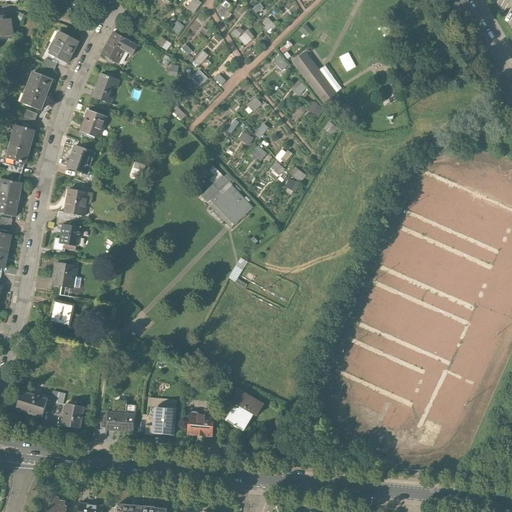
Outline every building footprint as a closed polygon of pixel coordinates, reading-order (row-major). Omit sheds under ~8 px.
[(192,0),(187,7),(194,12),(202,2),(199,0),(192,0)] [(224,17),(233,5),(226,0),(217,12),(224,17)] [(256,12),(264,7),(261,3),(253,8),(256,12)] [(0,16),(0,39),(15,38),(13,19),(4,20),(4,16),(0,16)] [(262,23),(270,30),(276,25),(268,17),(262,23)] [(138,53),(144,42),(120,29),(107,51),(124,60),(130,49),(138,53)] [(239,37),(246,44),(255,36),(248,29),(239,37)] [(68,31),(55,54),(77,65),(89,43),(68,31)] [(163,37),(158,43),(167,49),(172,43),(163,37)] [(202,50),(197,60),(203,63),(208,53),(202,50)] [(305,54),(293,62),(327,107),(339,99),(305,54)] [(284,68),(288,64),(279,56),(275,60),(284,68)] [(214,78),(224,84),(231,72),(221,66),(214,78)] [(200,69),(192,76),(201,85),(209,77),(200,69)] [(38,71),(32,86),(54,95),(60,80),(38,71)] [(124,79),(107,72),(98,95),(115,102),(117,97),(113,96),(117,85),(121,87),(124,79)] [(299,80),(291,88),(299,95),(307,88),(299,80)] [(32,86),(26,102),(48,111),(54,95),(32,86)] [(257,96),(247,103),(253,111),(262,104),(257,96)] [(312,102),(307,109),(319,116),(323,109),(312,102)] [(22,121),(34,126),(38,113),(27,108),(22,121)] [(113,115),(95,108),(86,131),(104,138),(113,115)] [(334,135),(339,128),(329,121),(325,129),(334,135)] [(261,138),(269,127),(263,123),(255,133),(261,138)] [(20,125),(16,142),(39,148),(43,131),(20,125)] [(238,137),(250,145),(255,138),(243,130),(238,137)] [(16,142),(11,159),(34,166),(39,148),(16,142)] [(81,144),(73,166),(91,173),(99,150),(81,144)] [(251,153),(260,161),(268,153),(258,145),(251,153)] [(276,157),(285,163),(292,154),(283,147),(276,157)] [(279,175),(285,168),(277,161),(271,168),(279,175)] [(298,169),(293,174),(301,180),(305,175),(298,169)] [(227,173),(201,196),(207,202),(210,200),(234,226),(253,208),(233,185),(236,183),(227,173)] [(7,177),(3,194),(27,199),(30,182),(7,177)] [(294,192),(300,185),(290,178),(285,185),(294,192)] [(74,187),(70,211),(82,214),(90,215),(92,201),(96,202),(98,191),(74,187)] [(3,194),(0,207),(0,211),(23,216),(27,199),(3,194)] [(64,210),(63,216),(81,219),(82,214),(70,211),(64,210)] [(0,228),(10,229),(11,217),(0,216),(0,217),(0,228)] [(62,221),(68,223),(80,225),(81,219),(63,216),(62,221)] [(80,225),(68,223),(64,243),(80,246),(83,234),(86,234),(88,227),(80,225)] [(0,231),(0,249),(16,253),(20,236),(0,231)] [(0,249),(0,266),(12,269),(16,253),(0,249)] [(83,264),(61,259),(56,283),(78,288),(83,264)] [(243,268),(237,265),(233,272),(231,277),(236,280),(243,268)] [(0,286),(0,304),(5,305),(9,288),(0,286)] [(79,305),(59,300),(54,322),(75,327),(79,305)] [(240,405),(231,421),(249,432),(259,415),(262,416),(270,402),(249,390),(249,391),(243,388),(234,402),(240,405)] [(59,389),(56,401),(68,403),(71,392),(59,389)] [(53,397),(28,390),(22,410),(47,417),(53,397)] [(90,404),(73,401),(69,423),(86,426),(90,404)] [(181,409),(160,407),(157,433),(179,435),(181,409)] [(210,415),(196,414),(194,433),(217,436),(220,410),(211,409),(210,415)] [(111,427),(111,429),(139,431),(141,415),(112,412),(111,427)] [(66,499),(61,499),(61,498),(61,496),(60,495),(58,494),(56,494),(55,495),(54,497),(53,498),(53,501),(50,501),(48,511),(66,511),(67,507),(65,506),(66,499)] [(80,503),(78,511),(102,511),(103,506),(80,503)] [(131,511),(132,504),(120,503),(119,506),(118,511),(131,511)]
